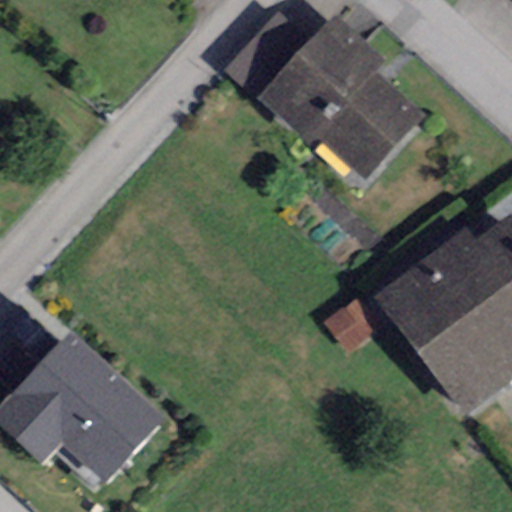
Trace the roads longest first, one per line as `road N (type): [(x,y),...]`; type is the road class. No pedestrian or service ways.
road 1 (residential): [(0,284),(252,0)]
road 2 (tertiary): [(511,106),(395,0)]
